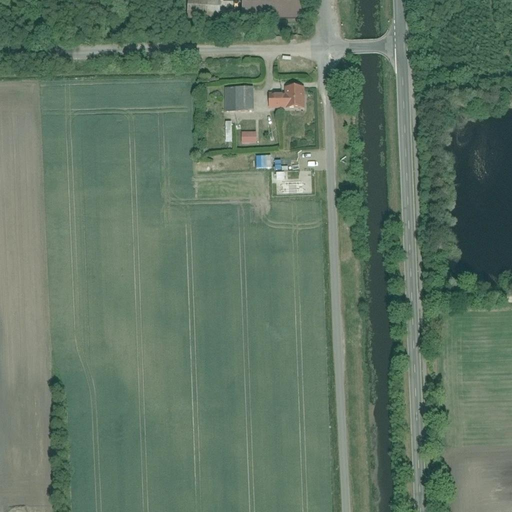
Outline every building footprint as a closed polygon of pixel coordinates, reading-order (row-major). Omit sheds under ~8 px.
[(219,0),(209,0),(186,0),(186,21),(218,23),(219,0)] [(300,0),(239,0),(239,22),(301,22),(300,0)] [(284,97),(268,98),(268,112),(286,112),(286,114),(304,113),(303,89),(283,90),(284,97)] [(225,92),(226,116),(253,115),(252,90),(225,92)] [(256,134),(240,134),(241,146),(256,146),(256,134)]
